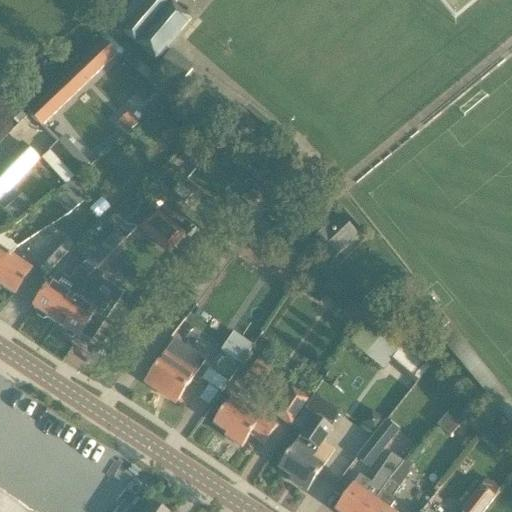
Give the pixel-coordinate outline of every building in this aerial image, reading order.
[(123,34),(155,62),(190,20),(171,4),(158,19),(145,9),(123,34)] [(76,95),(75,94),(112,58),(100,46),(29,115),(42,129),(76,95)] [(130,113),(115,125),(124,137),(140,124),(130,113)] [(49,151),(74,178),(89,164),(64,137),(49,151)] [(39,163),(38,162),(41,159),(27,145),(16,156),(13,153),(0,166),(0,199),(27,172),(28,174),(39,163)] [(52,197),(67,215),(82,203),(79,200),(88,193),(76,177),(52,197)] [(171,194),(185,205),(192,196),(179,185),(171,194)] [(4,207),(12,221),(31,210),(24,197),(4,207)] [(156,213),(141,231),(169,254),(184,236),(156,213)] [(310,246),(329,266),(359,239),(339,218),(310,246)] [(0,273),(10,258),(17,247),(0,235),(0,273)] [(34,269),(45,279),(73,248),(62,238),(34,269)] [(105,244),(85,264),(94,272),(95,271),(113,253),(105,244)] [(269,252),(265,259),(271,263),(275,256),(269,252)] [(10,258),(0,273),(0,287),(15,298),(32,273),(10,258)] [(57,273),(33,310),(36,312),(36,316),(42,321),(46,319),(56,325),(87,278),(94,272),(85,264),(76,272),(69,281),(57,273)] [(87,278),(56,325),(65,331),(65,336),(71,340),(75,338),(78,340),(94,316),(101,320),(111,304),(94,292),(104,277),(95,271),(94,272),(87,278)] [(349,344),(384,372),(404,346),(369,319),(349,344)] [(184,322),(178,330),(181,333),(188,324),(184,322)] [(509,422),(511,419),(511,398),(449,325),(435,336),(509,422)] [(238,366),(251,348),(232,335),(220,353),(233,362),(238,366)] [(187,388),(205,362),(175,341),(165,355),(148,381),(166,393),(164,397),(176,405),(187,388)] [(233,362),(226,372),(232,376),(238,366),(233,362)] [(244,382),(258,391),(266,379),(252,369),(244,382)] [(213,373),(198,397),(210,406),(226,382),(213,373)] [(272,417),(292,430),(310,402),(291,388),(272,417)] [(230,442),(241,449),(250,437),(264,446),(277,426),(263,416),(258,422),(248,415),(250,412),(232,399),(213,425),(231,438),(230,442)] [(458,402),(437,427),(449,438),(471,413),(458,402)] [(478,417),(469,426),(479,435),(486,428),(488,426),(478,417)] [(318,452),(315,455),(297,443),(278,470),(297,482),(295,486),(307,494),(324,467),(323,467),(334,450),(324,444),(333,431),(314,418),(299,439),(318,452)] [(385,423),(356,460),(369,470),(398,433),(385,423)] [(489,428),(480,438),(486,443),(496,433),(489,428)] [(388,481),(367,511),(391,511),(390,511),(395,504),(394,500),(392,499),(410,474),(401,467),(388,481)] [(335,511),(367,511),(388,481),(378,474),(371,484),(360,476),(335,511)] [(461,511),(484,511),(500,492),(486,481),(461,511)] [(0,511),(29,511),(0,493),(0,511)]
